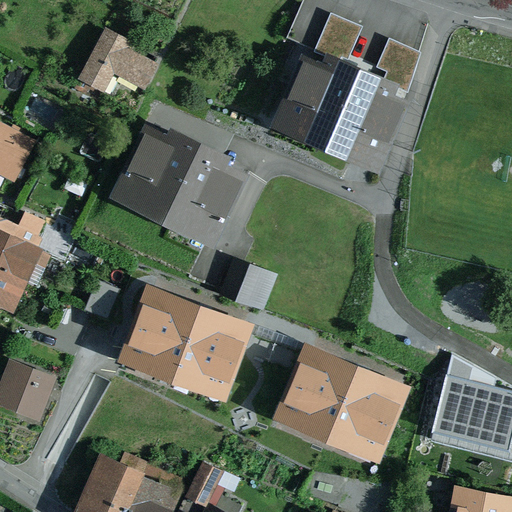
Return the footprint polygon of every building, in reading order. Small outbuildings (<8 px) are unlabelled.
[(286,119),(380,156),(401,100),(391,96),(398,78),(411,84),(417,68),(426,43),(390,29),(376,67),(357,60),(372,19),(339,6),(324,44),(334,47),(327,63),(299,52),(289,76),(301,80),(286,119)] [(112,69),(143,85),(155,64),(118,44),(121,38),(107,30),(82,77),(102,87),(112,69)] [(30,143),(0,126),(0,167),(13,174),(30,143)] [(121,188),(212,232),(237,180),(217,170),(222,159),(173,135),(167,146),(147,136),(121,188)] [(0,228),(38,248),(41,241),(36,239),(43,221),(25,212),(17,229),(0,220),(0,228)] [(45,263),(49,254),(38,248),(0,228),(0,294),(13,301),(33,258),(45,263)] [(250,300),(261,270),(235,260),(224,291),(250,300)] [(107,284),(95,311),(111,319),(124,291),(107,284)] [(200,373),(223,382),(244,326),(151,291),(130,347),(153,356),(151,363),(197,380),(200,373)] [(355,434),(378,444),(401,389),(309,350),(286,405),(309,415),(306,422),(352,441),(355,434)] [(511,460),(511,389),(494,385),(496,377),(452,352),(430,439),(511,460)] [(12,363),(0,394),(0,396),(37,411),(50,378),(12,363)] [(121,511),(124,508),(128,509),(142,474),(102,456),(77,511),(121,511)] [(240,511),(244,504),(220,492),(228,473),(203,461),(177,511),(240,511)] [(166,511),(181,479),(147,464),(142,474),(128,509),(124,508),(121,511),(166,511)] [(509,511),(511,505),(464,496),(460,511),(509,511)]
